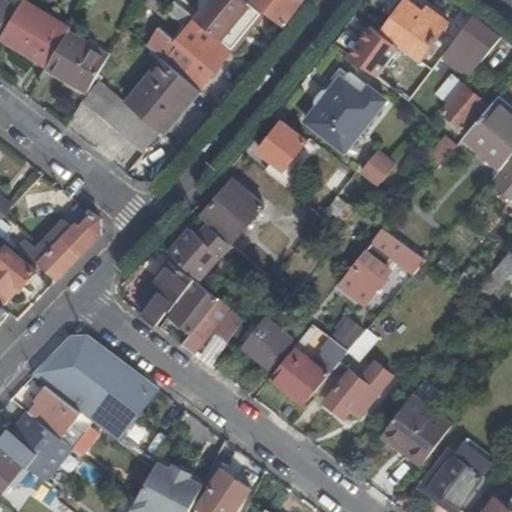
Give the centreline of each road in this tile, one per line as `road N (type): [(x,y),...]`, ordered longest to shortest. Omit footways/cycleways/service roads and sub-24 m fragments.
road 1 (residential): [(82,294),(362,511)]
road 2 (residential): [(149,213),(331,0)]
road 3 (residential): [(0,98),(149,213)]
